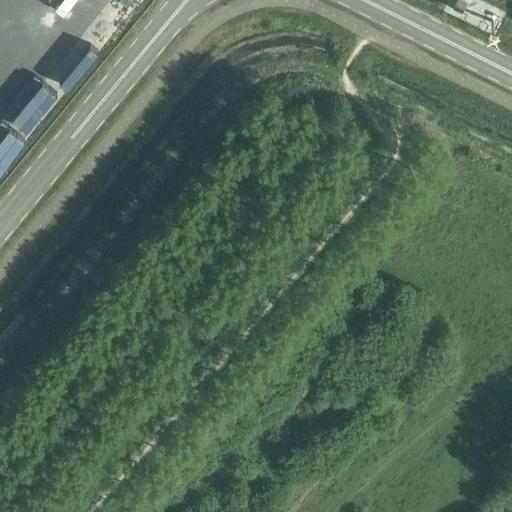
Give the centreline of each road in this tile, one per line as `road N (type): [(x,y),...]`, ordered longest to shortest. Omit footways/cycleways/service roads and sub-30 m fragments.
road 1 (tertiary): [(190,0),(0,225)]
road 2 (tertiary): [(511,75),(361,0)]
